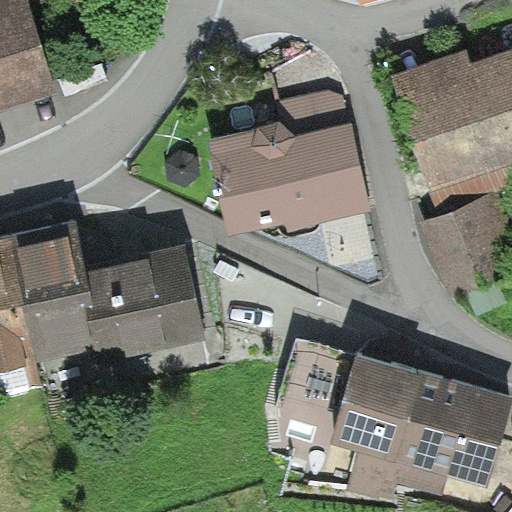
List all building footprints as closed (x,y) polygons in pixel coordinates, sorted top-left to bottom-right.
[(0,0),(0,113),(58,95),(27,0),(0,0)] [(466,35),(391,61),(439,200),(499,179),(511,174),(511,35),(479,47),(471,49),(466,35)] [(285,126),(209,144),(231,238),(288,225),(291,234),(374,215),(344,99),(328,93),(278,102),(285,126)] [(439,200),(421,206),(448,284),(511,261),(511,216),(499,179),(439,200)] [(33,350),(96,336),(86,291),(91,290),(83,252),(73,206),(26,216),(0,221),(0,366),(5,388),(40,381),(33,350)] [(186,230),(83,252),(91,290),(86,291),(96,336),(99,351),(111,348),(207,328),(186,230)] [(511,396),(511,372),(359,328),(356,342),(298,327),(279,399),(284,455),(350,475),(346,485),(394,499),(400,476),(445,489),(452,466),(488,477),(511,396)]
